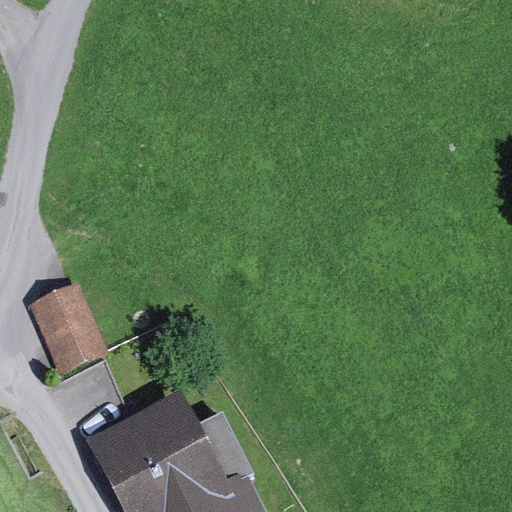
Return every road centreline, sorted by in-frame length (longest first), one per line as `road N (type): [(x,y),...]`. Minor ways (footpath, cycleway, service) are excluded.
road 1 (unclassified): [(64,0),(15,156),(0,274)]
road 2 (unclassified): [(0,363),(90,511)]
